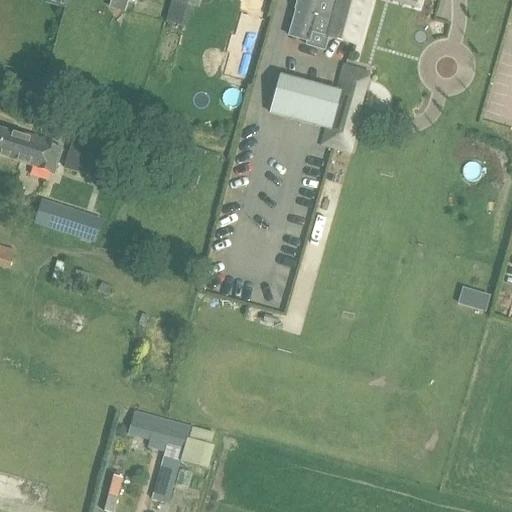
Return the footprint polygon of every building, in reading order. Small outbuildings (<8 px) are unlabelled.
[(64,9),(66,0),(45,0),(45,3),(64,9)] [(294,0),(285,39),(304,45),(302,48),(321,53),(327,37),(357,45),(370,0),(294,0)] [(278,78),(269,114),(329,130),(334,109),(338,94),(278,78)] [(346,150),(356,115),(334,109),(329,130),(325,144),(346,150)] [(0,129),(0,157),(53,174),(60,150),(41,144),(42,141),(27,136),(25,142),(18,140),(20,136),(0,129)] [(65,168),(88,174),(96,148),(72,141),(65,168)] [(172,167),(167,185),(191,192),(196,173),(172,167)] [(40,203),(34,223),(79,237),(84,239),(95,242),(101,222),(91,219),(79,216),(40,203)] [(15,250),(0,245),(0,268),(8,271),(15,250)] [(133,416),(127,438),(147,444),(146,450),(162,456),(149,503),(165,508),(177,467),(204,474),(210,449),(185,443),(188,430),(133,416)]
